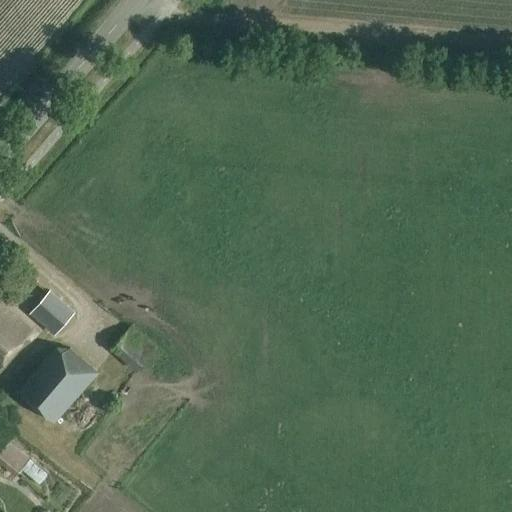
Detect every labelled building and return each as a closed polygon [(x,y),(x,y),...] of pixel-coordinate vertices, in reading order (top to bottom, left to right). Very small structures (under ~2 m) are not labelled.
[(0,287),(17,301),(33,280),(12,263),(0,277),(0,287)] [(30,310),(54,330),(72,309),(47,289),(30,310)] [(0,365),(33,329),(0,299),(0,365)] [(147,367),(165,348),(149,333),(131,352),(147,367)] [(53,422),(98,372),(61,340),(17,389),(53,422)] [(8,458),(31,475),(46,454),(23,437),(8,458)] [(52,511),(56,505),(45,499),(37,511),(52,511)]
